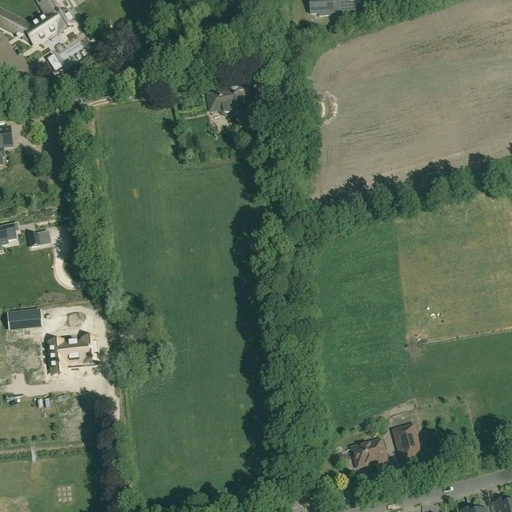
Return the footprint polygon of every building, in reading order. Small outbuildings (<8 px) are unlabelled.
[(33,47),(48,37),(46,34),(55,29),(59,36),(74,26),(66,13),(60,17),(55,10),(61,6),(58,1),(57,0),(36,0),(47,17),(29,28),(0,13),(0,27),(20,37),(21,34),(24,32),(33,47)] [(333,8),(339,7),(338,0),(319,0),(310,0),(310,16),(319,15),(319,18),(334,17),(333,8)] [(363,15),(370,12),(366,3),(360,6),(363,15)] [(54,56),(47,61),(56,74),(63,69),(54,56)] [(223,116),(224,117),(225,117),(226,117),(227,117),(228,117),(233,116),(233,120),(247,118),(244,100),(250,98),(248,87),(228,91),(228,92),(207,96),(210,113),(221,111),(221,113),(221,114),(222,115),(223,116)] [(0,166),(3,166),(2,159),(4,159),(3,151),(1,152),(0,146),(0,142),(12,141),(10,129),(0,130),(0,166)] [(0,246),(0,247),(2,247),(8,246),(8,242),(16,241),(15,234),(14,227),(0,229),(0,246)] [(37,236),(29,237),(32,249),(39,248),(40,247),(37,236)] [(71,248),(40,251),(44,301),(75,298),(71,248)] [(39,313),(9,316),(11,331),(41,327),(39,313)] [(63,344),(50,345),(52,367),(53,377),(66,375),(65,365),(65,363),(85,361),(85,363),(90,363),(93,363),(98,362),(96,341),(83,342),(83,344),(78,344),(77,343),(68,344),(69,345),(63,346),(63,344)] [(414,427),(393,432),(397,445),(398,445),(400,451),(398,451),(402,465),(422,459),(419,446),(417,446),(416,440),(417,440),(414,427)] [(381,442),(352,449),(357,470),(369,467),(369,466),(374,465),(386,462),(381,442)] [(511,511),(511,503),(507,505),(506,501),(493,505),(495,511),(511,511)]
